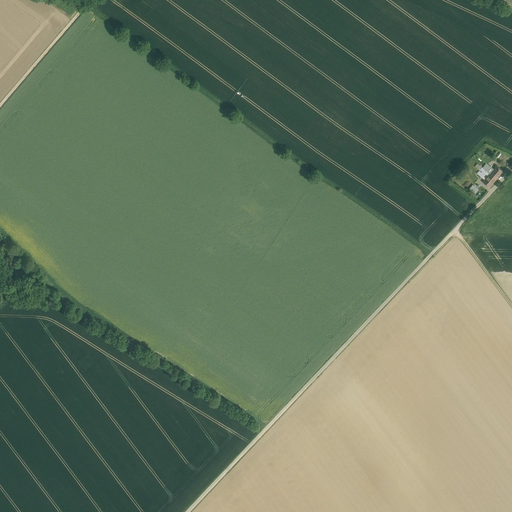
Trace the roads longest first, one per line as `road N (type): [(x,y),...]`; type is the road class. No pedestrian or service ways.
road 1 (track): [(511,167),(187,511)]
road 2 (track): [(91,0),(0,106)]
